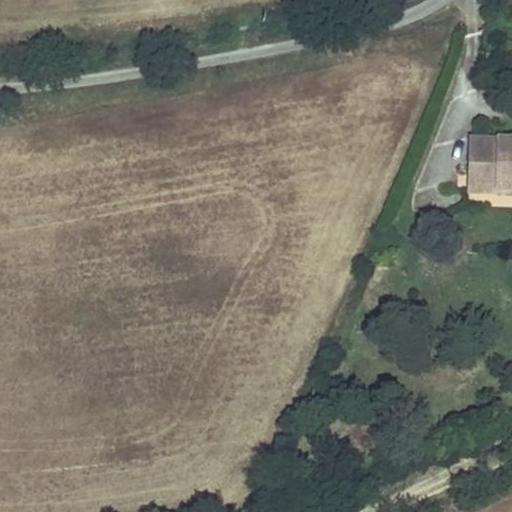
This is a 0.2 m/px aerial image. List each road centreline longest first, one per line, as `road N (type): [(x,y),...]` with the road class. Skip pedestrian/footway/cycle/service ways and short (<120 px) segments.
road 1 (unclassified): [(0,87),(212,61),(417,12),(435,0)]
road 2 (track): [(366,511),(511,446)]
